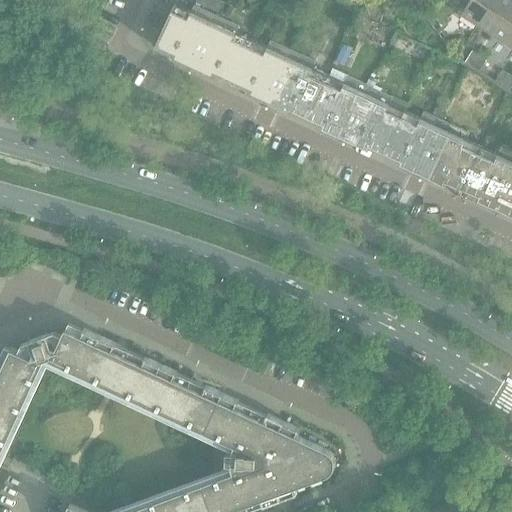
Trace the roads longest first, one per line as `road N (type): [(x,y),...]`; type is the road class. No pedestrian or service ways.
road 1 (secondary): [(0,194),(218,258),(359,316),(511,398)]
road 2 (secondary): [(511,341),(390,273),(299,235),(0,140)]
road 3 (residential): [(511,231),(121,50),(142,0)]
road 4 (residential): [(0,298),(49,295),(324,411),(360,431),(369,470)]
